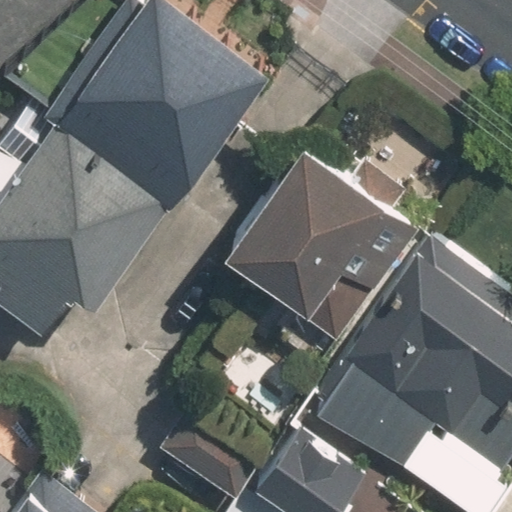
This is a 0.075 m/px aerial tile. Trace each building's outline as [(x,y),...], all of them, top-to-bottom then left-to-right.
[(268,58),(188,0),(126,0),(121,7),(55,98),(15,154),(0,143),(0,279),(52,317),(86,270),(105,283),(176,186),(268,58)] [(339,315),(373,273),(421,214),(366,170),(314,128),(232,229),(339,315)] [(401,459),(433,415),(496,461),(511,438),(511,306),(424,242),(312,394),(383,446),(401,459)] [(187,396),(162,432),(237,485),(262,449),(187,396)] [(84,511),(0,447),(0,511),(84,511)] [(301,511),(252,476),(225,511),(301,511)]
